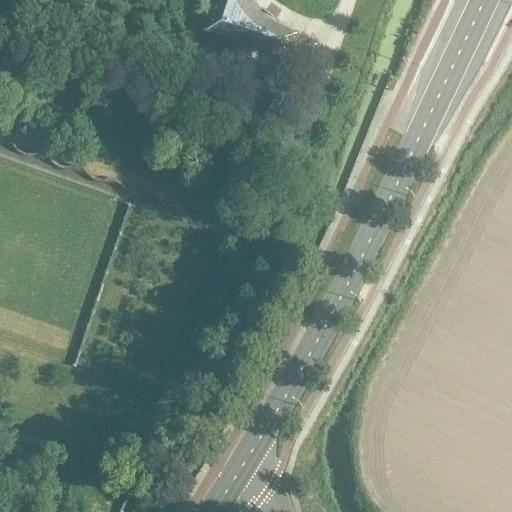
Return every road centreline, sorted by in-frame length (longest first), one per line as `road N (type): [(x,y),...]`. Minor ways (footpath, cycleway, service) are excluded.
road 1 (primary): [(235,478),(365,247),(484,0)]
road 2 (track): [(0,43),(247,125),(285,122),(310,107),(328,75)]
